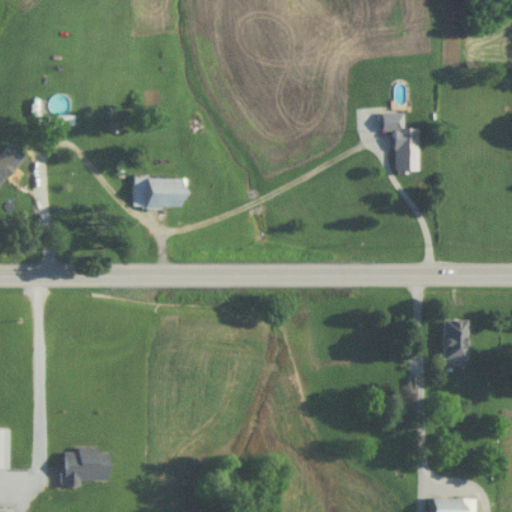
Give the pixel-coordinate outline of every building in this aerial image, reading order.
[(31,131),(52,132),(52,128),(69,128),(70,108),(20,107),(20,122),(31,122),(31,131)] [(377,133),(389,133),(389,174),(415,173),(414,130),(401,130),(400,114),(377,115),(377,133)] [(176,210),(176,179),(131,179),(131,210),(176,210)] [(438,321),(438,365),(463,365),(463,321),(438,321)] [(57,487),(75,487),(76,482),(103,482),(103,449),(58,449),(57,487)]
